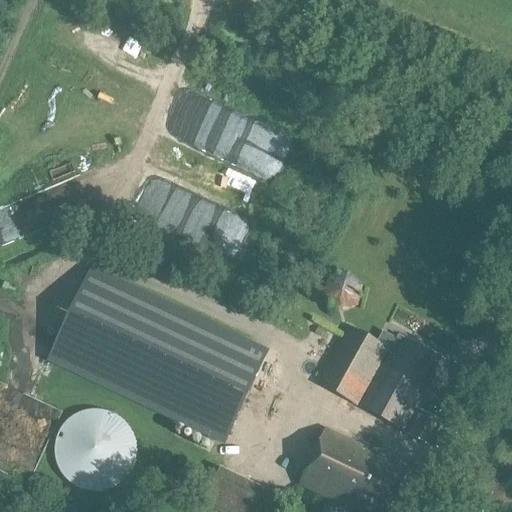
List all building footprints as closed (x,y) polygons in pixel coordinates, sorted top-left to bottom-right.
[(61,8),(47,33),(61,41),(75,15),(61,8)] [(93,269),(75,306),(48,363),(225,447),(253,389),(270,352),(93,269)] [(363,288),(348,273),(329,279),(324,300),(338,314),(358,308),(363,288)] [(349,329),(316,385),(357,407),(388,353),(388,352),(377,344),(349,329)] [(390,354),(360,407),(403,432),(443,362),(400,337),(398,340),(383,332),(377,344),(388,352),(388,353),(390,354)] [(408,435),(430,448),(443,424),(421,411),(408,435)] [(70,485),(81,491),(94,493),(107,492),(119,486),(128,477),(134,465),(136,452),(134,440),(129,429),(120,420),(110,414),(98,412),(86,413),(75,417),(64,426),(57,437),(54,450),(55,463),(61,475),(70,485)] [(389,511),(409,471),(327,431),(302,484),(359,511),(389,511)] [(280,511),(286,500),(221,468),(203,506),(215,511),(280,511)]
